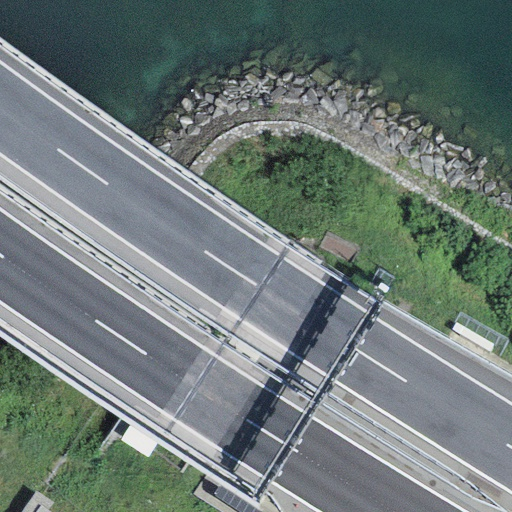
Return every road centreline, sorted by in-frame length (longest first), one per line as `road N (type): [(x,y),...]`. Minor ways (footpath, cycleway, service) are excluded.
road 1 (motorway): [(511,448),(186,241),(0,110)]
road 2 (motorway): [(0,257),(389,511)]
